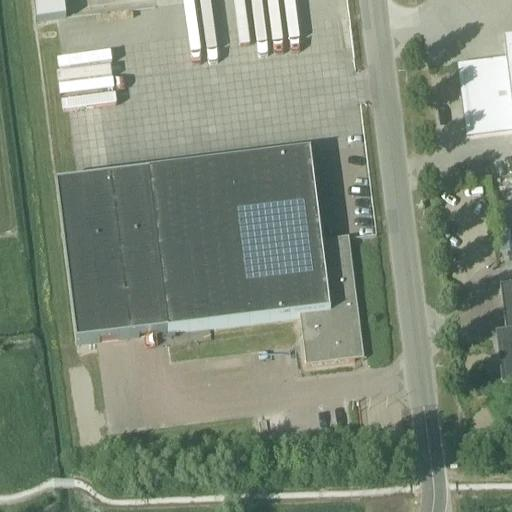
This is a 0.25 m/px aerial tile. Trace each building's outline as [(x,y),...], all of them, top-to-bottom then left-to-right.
[(31,0),(35,25),(66,21),(62,0),(31,0)] [(511,41),(502,43),(505,62),(457,68),(465,142),(511,136),(511,41)] [(79,184),(56,187),(76,347),(88,346),(96,345),(116,342),(167,336),(299,320),(305,370),(355,363),(351,337),(360,336),(348,241),(321,245),(309,156),(79,184)] [(505,339),(494,340),(497,358),(500,387),(511,385),(511,290),(499,292),(505,336),(505,339)] [(511,408),(503,409),(504,420),(508,420),(508,425),(511,424),(511,408)]
